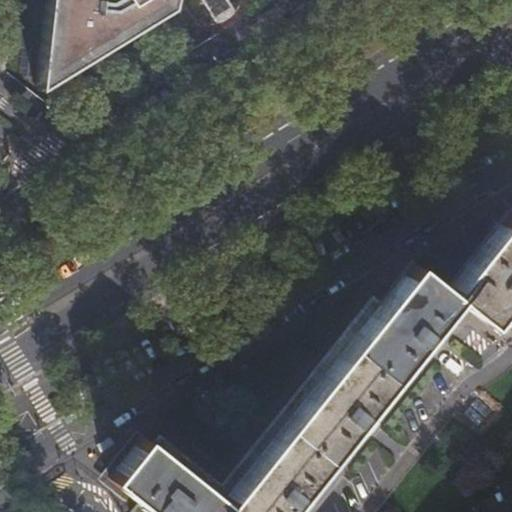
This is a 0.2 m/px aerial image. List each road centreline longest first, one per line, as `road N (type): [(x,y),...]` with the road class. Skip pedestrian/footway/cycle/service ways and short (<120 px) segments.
road 1 (unclassified): [(0,473),(511,161)]
road 2 (primary): [(0,370),(511,58)]
road 3 (primary): [(511,4),(0,315)]
road 4 (unclassified): [(335,0),(84,155)]
